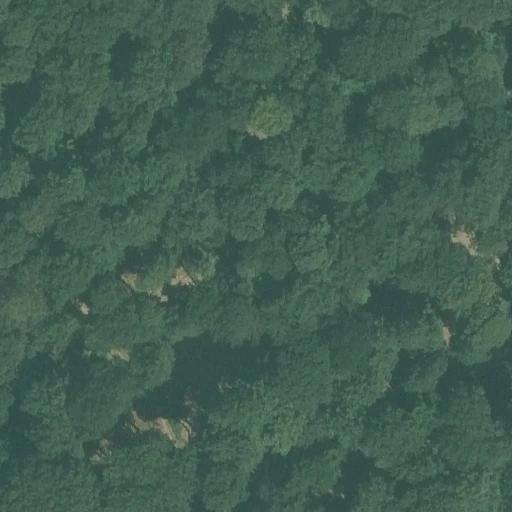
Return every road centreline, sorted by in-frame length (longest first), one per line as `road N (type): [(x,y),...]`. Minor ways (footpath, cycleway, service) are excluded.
road 1 (track): [(0,40),(253,120),(332,113),(511,76)]
road 2 (track): [(0,405),(104,511)]
